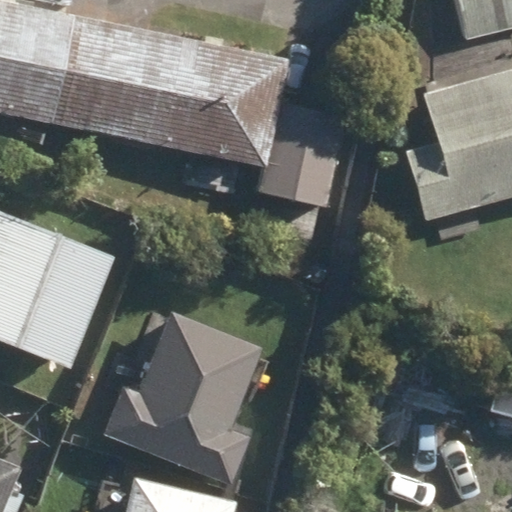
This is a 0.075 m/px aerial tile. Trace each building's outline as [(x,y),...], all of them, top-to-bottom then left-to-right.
[(511,0),(459,0),(470,43),(511,32),(511,0)] [(257,187),(325,201),(342,120),(281,109),(290,66),(0,4),(0,115),(261,169),(257,187)] [(412,154),(431,224),(511,201),(511,76),(429,100),(442,146),(412,154)] [(0,343),(70,372),(113,258),(0,213),(0,343)] [(102,437),(232,488),(252,436),(231,428),(263,348),(172,312),(139,394),(122,388),(102,437)] [(511,382),(498,379),(490,405),(511,412),(511,382)] [(0,511),(7,511),(24,473),(0,462),(0,511)] [(236,511),(238,506),(136,482),(133,500),(114,495),(103,504),(101,511),(236,511)]
